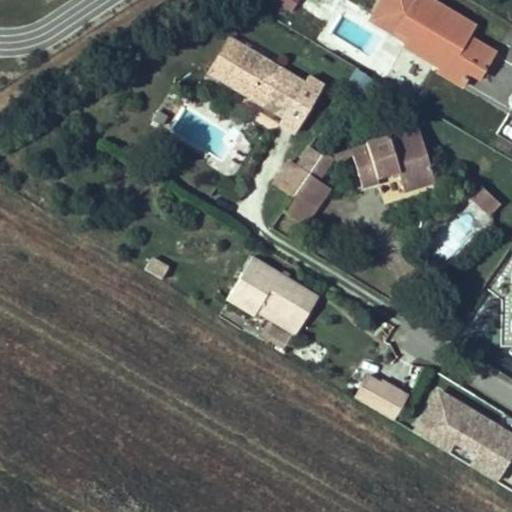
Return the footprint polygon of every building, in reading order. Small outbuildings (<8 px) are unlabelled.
[(273,0),(272,2),(290,13),(298,0),(273,0)] [(404,46),(438,66),(439,65),(464,80),(469,72),(479,78),(494,53),(467,36),(473,27),(429,0),(413,0),(397,29),(410,37),(404,46)] [(223,81),(244,47),(229,38),(208,72),(223,81)] [(280,124),(294,133),(323,85),(308,76),(305,82),(244,47),(223,81),(284,116),(280,124)] [(460,88),(464,80),(439,65),(438,66),(435,73),(460,88)] [(353,68),(344,84),(361,94),(370,78),(353,68)] [(511,118),(509,117),(503,126),(511,131),(511,118)] [(418,128),(333,154),(335,159),(335,162),(353,157),(362,187),(378,183),(377,180),(398,173),(399,176),(403,191),(434,181),(418,128)] [(274,184),(293,197),(309,174),(322,156),(309,147),(296,165),(290,161),(274,184)] [(319,181),(335,159),(324,152),(322,156),(309,174),(319,181)] [(399,176),(398,173),(377,180),(378,183),(399,176)] [(293,197),(283,212),(303,226),(329,188),(319,181),(309,174),(293,197)] [(489,216),(500,204),(481,186),(470,198),(489,216)] [(307,291),(252,258),(227,301),(253,316),(256,311),(284,329),(307,291)] [(151,259),(144,271),(161,280),(167,268),(151,259)] [(307,291),(284,329),(282,332),(292,339),(317,297),(307,291)] [(381,383),(367,374),(354,397),(392,421),(408,393),(383,379),(381,383)] [(437,392),(413,433),(445,452),(452,440),(476,455),(469,467),(494,481),(510,454),(486,440),(495,426),(437,392)]
